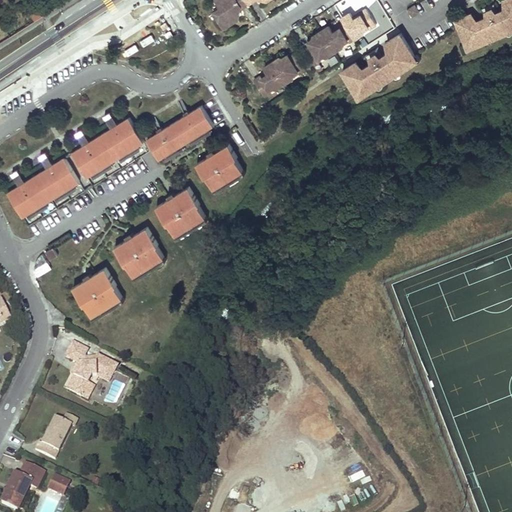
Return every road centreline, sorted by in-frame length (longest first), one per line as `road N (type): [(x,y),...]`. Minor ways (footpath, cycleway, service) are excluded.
road 1 (residential): [(206,63),(156,86),(93,72),(0,130)]
road 2 (residential): [(0,430),(40,330),(12,261)]
road 3 (secondary): [(0,76),(116,0)]
road 4 (residential): [(206,63),(318,0)]
